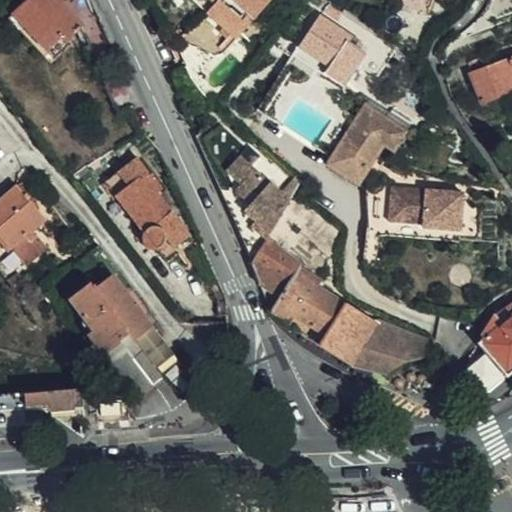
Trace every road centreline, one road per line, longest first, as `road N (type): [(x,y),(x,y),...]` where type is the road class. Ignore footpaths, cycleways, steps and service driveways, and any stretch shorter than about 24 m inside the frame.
road 1 (tertiary): [(112,0),(250,311)]
road 2 (primary): [(0,469),(244,450)]
road 3 (tertiary): [(305,453),(283,370),(250,311)]
road 4 (tertiary): [(250,311),(244,450)]
